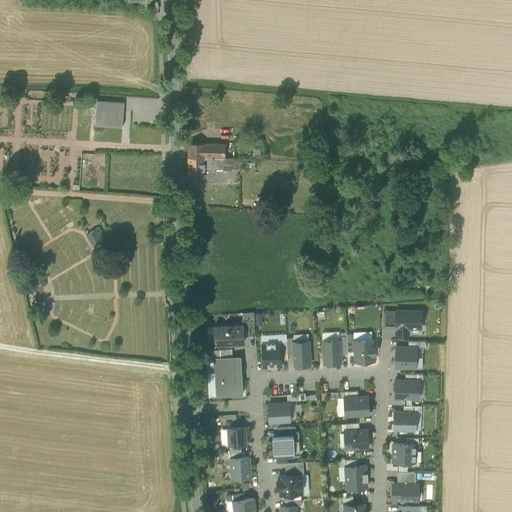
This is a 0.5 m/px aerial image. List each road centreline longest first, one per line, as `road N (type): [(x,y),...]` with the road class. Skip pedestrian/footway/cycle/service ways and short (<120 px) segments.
road 1 (tertiary): [(189,410),(172,0)]
road 2 (residential): [(379,511),(383,371)]
road 3 (residential): [(383,371),(254,380)]
